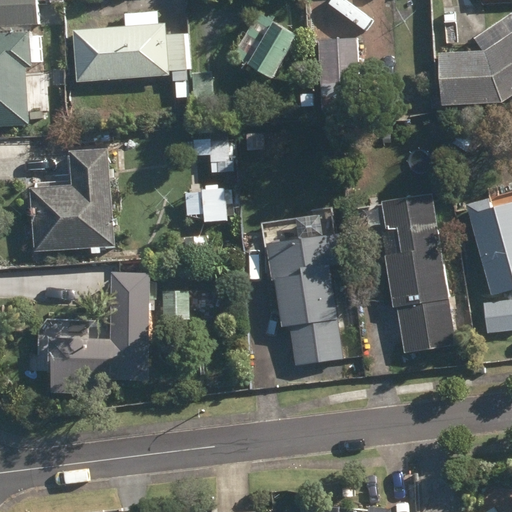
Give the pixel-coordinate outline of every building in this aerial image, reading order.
[(36,0),(0,0),(0,27),(38,25),(36,0)] [(329,0),(312,0),(315,22),(331,20),(329,0)] [(442,8),(445,48),(488,45),(484,5),(442,8)] [(380,13),(340,13),(341,28),(380,27),(380,13)] [(234,59),(273,81),(297,38),(258,16),(234,59)] [(73,31),(77,84),(170,78),(170,73),(188,71),(185,35),(166,36),(165,25),(73,31)] [(0,35),(0,126),(30,125),(27,70),(31,70),(29,34),(0,35)] [(511,34),(485,53),(439,55),(442,105),(502,102),(511,95),(511,34)] [(320,43),(322,106),(361,104),(359,41),(320,43)] [(188,75),(191,126),(240,123),(239,102),(214,103),(212,73),(188,75)] [(255,135),(255,142),(269,141),(268,134),(255,135)] [(211,144),(211,164),(229,163),(228,143),(211,144)] [(31,227),(33,255),(116,248),(108,151),(68,154),(70,181),(23,186),(26,228),(31,227)] [(372,199),(376,202),(382,201),(385,196),(384,191),(380,188),(374,189),(371,194),(372,199)] [(397,310),(405,356),(458,348),(432,196),(381,205),(385,231),(397,229),(401,255),(384,258),(392,310),(397,310)] [(466,206),(492,297),(511,291),(511,205),(492,211),(489,200),(466,206)] [(291,329),(297,368),(344,360),(330,268),(343,266),(338,234),(266,245),(272,282),(274,281),(282,331),(291,329)] [(48,394),(109,395),(109,382),(149,383),(150,277),(111,276),(110,340),(49,340),(48,394)] [(163,293),(163,321),(191,320),(190,292),(163,293)] [(511,300),(479,304),(482,336),(511,332),(511,300)]
